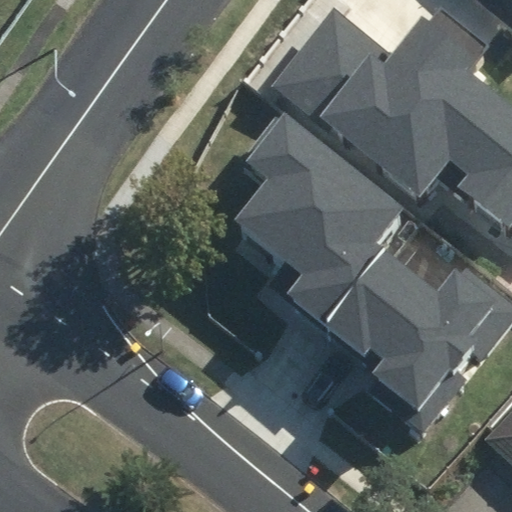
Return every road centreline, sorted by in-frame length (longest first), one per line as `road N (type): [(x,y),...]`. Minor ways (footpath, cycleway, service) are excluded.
road 1 (unclassified): [(0,302),(275,511)]
road 2 (residential): [(0,228),(160,0)]
